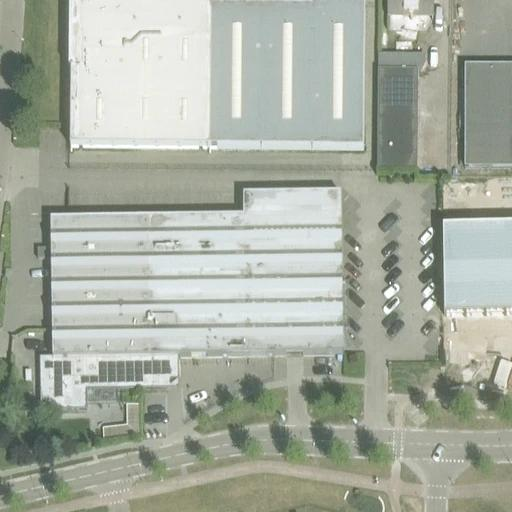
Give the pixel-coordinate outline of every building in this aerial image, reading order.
[(72,0),(71,148),(364,151),(365,0),(313,0),(313,9),(120,7),(120,0),(72,0)] [(389,0),(389,16),(433,17),(433,0),(389,0)] [(399,54),(379,54),(379,71),(398,72),(399,54)] [(465,169),(511,169),(511,67),(466,68),(465,169)] [(379,71),(378,171),(418,172),(419,72),(398,72),(379,71)] [(244,218),(245,218),(247,357),(344,355),(341,194),(244,196),(244,218)] [(247,357),(245,218),(244,218),(52,222),(54,359),(41,359),(41,394),(42,394),(43,410),(53,410),(53,411),(86,411),(86,391),(179,389),(178,358),(247,357)] [(511,227),(444,229),(445,318),(511,316),(511,227)] [(38,260),(48,260),(48,250),(38,250),(38,260)]
